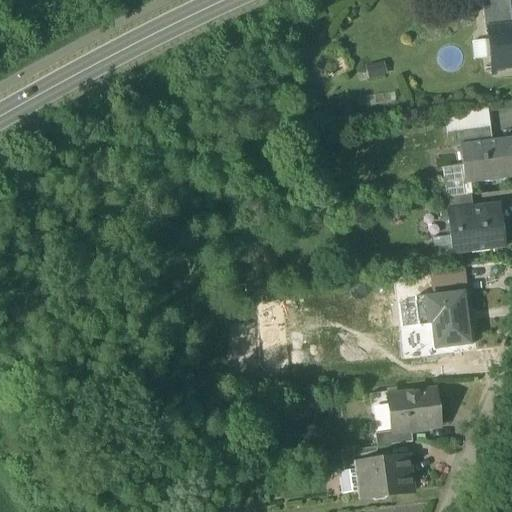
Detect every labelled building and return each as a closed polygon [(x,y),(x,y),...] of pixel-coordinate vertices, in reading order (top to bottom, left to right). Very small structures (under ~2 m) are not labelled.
[(480,0),(484,31),(487,31),(486,29),(511,27),(507,0),(480,0)] [(511,26),(511,27),(486,29),(487,31),(490,63),(511,60),(511,26)] [(474,44),(474,57),(487,57),(486,43),(474,44)] [(487,117),(480,118),(483,143),(491,142),(487,117)] [(451,122),(454,148),(464,147),(463,145),(483,143),(480,118),(451,122)] [(464,147),(468,185),(511,179),(511,146),(502,147),(501,141),(491,142),(483,143),(463,145),(464,147)] [(437,201),(439,218),(447,217),(446,216),(471,213),(471,208),(469,197),(437,201)] [(497,204),(471,208),(471,213),(498,209),(497,204)] [(451,255),(503,249),(498,209),(471,213),(446,216),(447,217),(449,237),(451,255)] [(433,257),(451,255),(449,237),(431,239),(433,257)] [(464,269),(429,273),(432,296),(463,292),(466,292),(464,269)] [(432,296),(414,298),(417,328),(429,326),(432,351),(470,347),(463,292),(432,296)] [(391,432),(391,433),(410,431),(439,427),(434,391),(386,398),(391,432)] [(374,435),(376,448),(411,443),(410,431),(391,433),(391,432),(374,435)] [(342,473),(353,471),(352,465),(377,462),(375,448),(340,453),(342,473)] [(352,465),(353,471),(342,473),(339,473),(342,495),(356,493),(357,501),(412,493),(407,458),(377,462),(352,465)]
